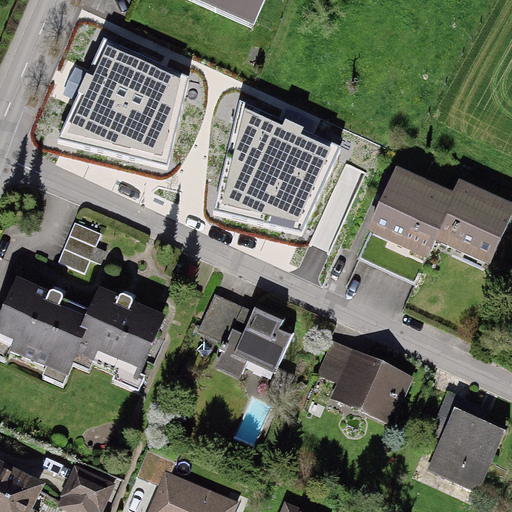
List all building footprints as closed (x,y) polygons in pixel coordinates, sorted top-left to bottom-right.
[(270,0),(192,0),(259,28),(270,0)] [(190,83),(103,44),(81,92),(57,144),(167,171),(190,83)] [(344,150),(241,106),(228,161),(215,215),(302,237),(344,150)] [(453,196),(399,171),(370,234),(430,261),(438,244),(491,268),(511,223),(511,207),(459,184),(453,196)] [(94,236),(67,226),(52,266),(79,276),(94,236)] [(79,349),(94,311),(17,281),(0,324),(0,348),(68,375),(79,349)] [(94,311),(79,349),(145,375),(167,318),(102,292),(94,311)] [(236,310),(208,298),(193,333),(220,345),(236,310)] [(286,327),(252,311),(225,370),(279,395),(287,378),(277,374),(293,340),(282,335),(286,327)] [(410,379),(326,346),(312,381),(333,389),(328,401),(392,426),(410,379)] [(505,434),(452,410),(424,471),(477,495),(505,434)] [(33,511),(46,487),(0,464),(0,511),(33,511)] [(101,511),(112,487),(69,468),(50,511),(51,511),(101,511)] [(229,511),(232,506),(163,477),(152,503),(148,511),(229,511)]
